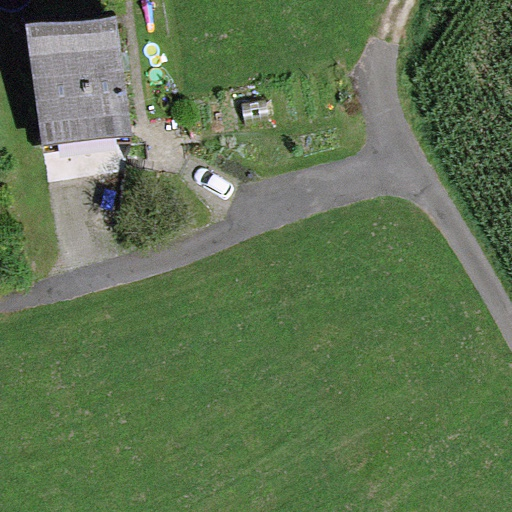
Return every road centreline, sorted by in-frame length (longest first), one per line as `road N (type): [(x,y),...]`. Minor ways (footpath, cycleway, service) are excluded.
road 1 (residential): [(0,304),(363,178),(415,186),(511,338)]
road 2 (track): [(415,186),(378,112),(380,29),(399,0)]
